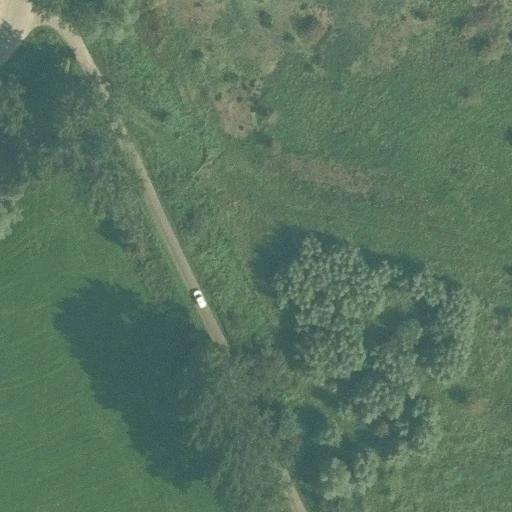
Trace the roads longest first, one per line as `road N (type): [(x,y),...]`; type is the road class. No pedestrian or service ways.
road 1 (unclassified): [(299,511),(73,40),(53,19),(21,8)]
road 2 (track): [(92,78),(201,168)]
